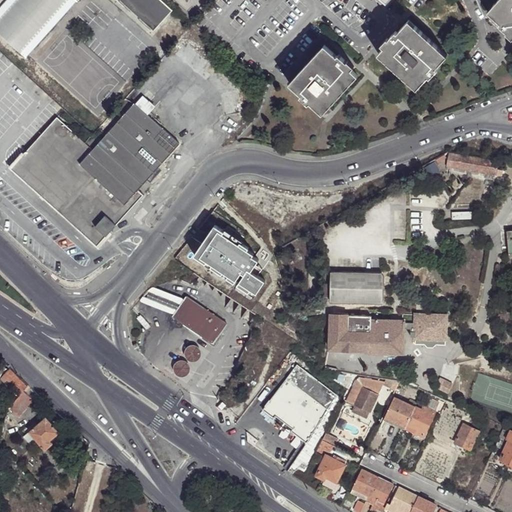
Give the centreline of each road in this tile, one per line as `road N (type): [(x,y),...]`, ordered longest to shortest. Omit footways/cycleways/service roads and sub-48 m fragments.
road 1 (residential): [(131,275),(222,166),(238,160),(328,173),(458,125),(511,125)]
road 2 (residential): [(0,347),(178,511)]
road 3 (secondary): [(317,511),(124,366)]
road 4 (residential): [(179,511),(91,374)]
road 5 (secondary): [(91,374),(204,455)]
